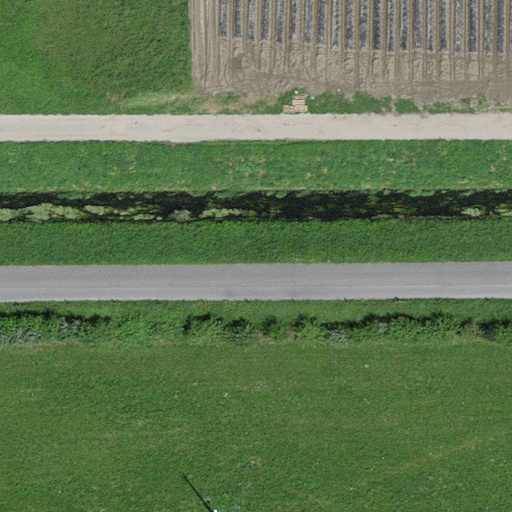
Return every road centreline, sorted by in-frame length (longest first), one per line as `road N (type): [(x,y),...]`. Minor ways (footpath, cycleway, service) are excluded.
road 1 (unclassified): [(0,286),(511,284)]
road 2 (track): [(511,130),(0,130)]
